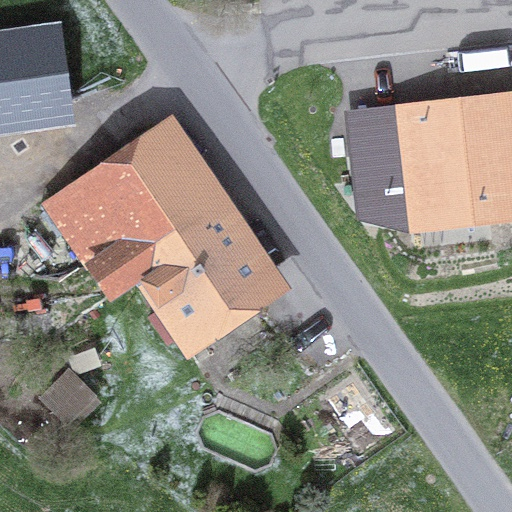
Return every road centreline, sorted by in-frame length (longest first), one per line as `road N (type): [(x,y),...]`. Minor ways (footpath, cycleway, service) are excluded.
road 1 (unclassified): [(137,0),(500,511)]
road 2 (track): [(199,86),(340,31),(511,15)]
